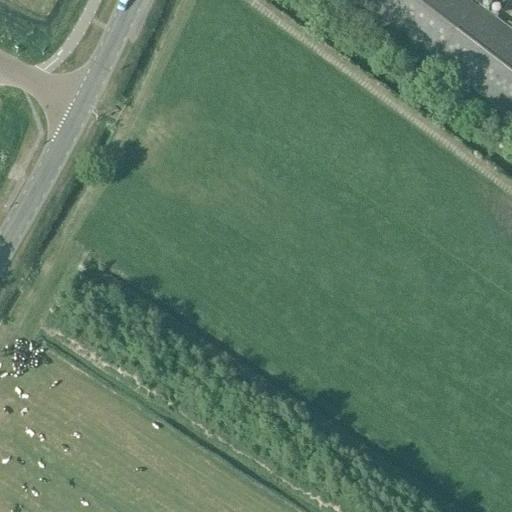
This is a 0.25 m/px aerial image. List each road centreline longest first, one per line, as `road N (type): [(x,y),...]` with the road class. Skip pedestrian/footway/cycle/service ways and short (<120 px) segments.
road 1 (secondary): [(0,249),(80,109)]
road 2 (secondary): [(80,109),(131,0)]
